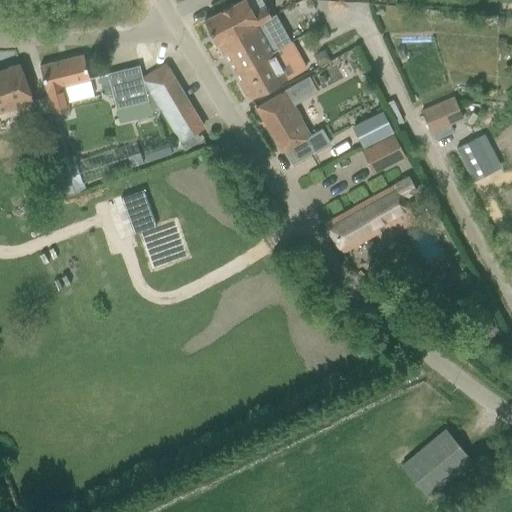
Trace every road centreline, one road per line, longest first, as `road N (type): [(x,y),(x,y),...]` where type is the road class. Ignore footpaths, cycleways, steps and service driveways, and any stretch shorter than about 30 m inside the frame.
road 1 (unclassified): [(511,415),(447,373),(336,273),(181,35)]
road 2 (residential): [(511,303),(361,16),(341,14)]
road 3 (unclassified): [(0,42),(181,35)]
